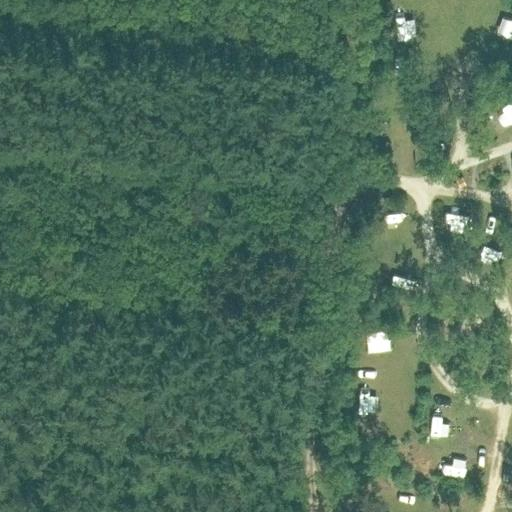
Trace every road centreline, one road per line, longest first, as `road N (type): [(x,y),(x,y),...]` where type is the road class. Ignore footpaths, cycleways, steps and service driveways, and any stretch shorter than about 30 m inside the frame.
road 1 (track): [(312,465),(0,424)]
road 2 (track): [(272,0),(351,13),(360,29),(344,174)]
